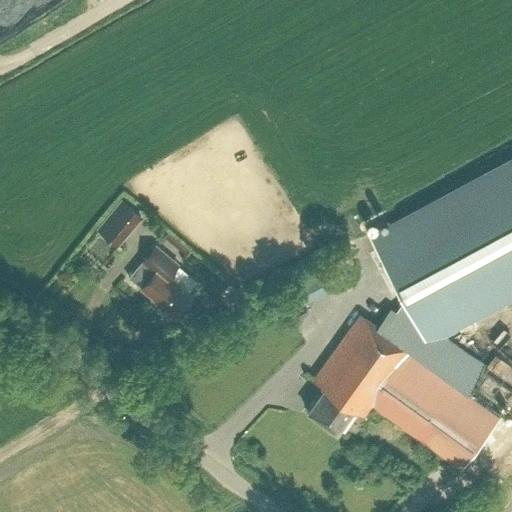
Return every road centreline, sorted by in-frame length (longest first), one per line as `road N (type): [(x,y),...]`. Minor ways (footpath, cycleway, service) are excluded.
road 1 (unclassified): [(281,511),(0,308)]
road 2 (track): [(511,430),(419,511)]
road 3 (track): [(105,386),(0,448)]
